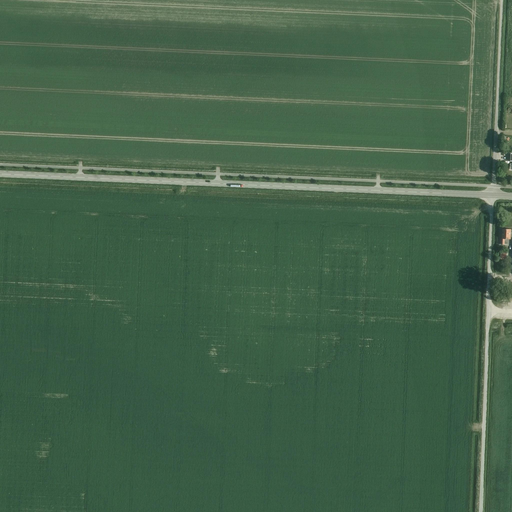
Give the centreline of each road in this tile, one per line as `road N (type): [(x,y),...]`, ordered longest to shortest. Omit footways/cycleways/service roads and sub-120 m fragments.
road 1 (tertiary): [(491,195),(0,174)]
road 2 (unclassified): [(479,511),(491,195)]
road 3 (unclassified): [(491,195),(501,0)]
